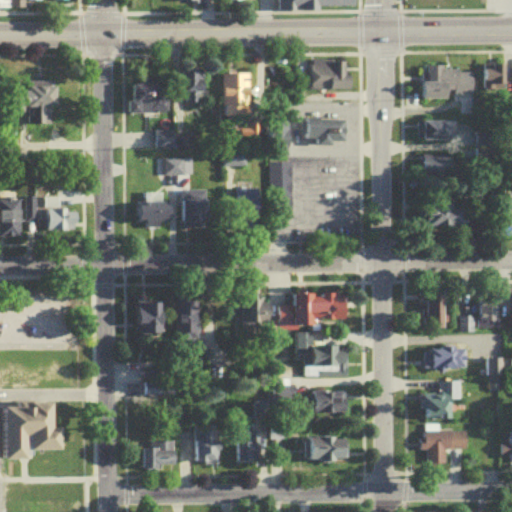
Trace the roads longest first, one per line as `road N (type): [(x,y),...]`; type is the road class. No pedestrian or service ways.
road 1 (residential): [(383,511),(375,0)]
road 2 (residential): [(102,511),(102,37)]
road 3 (residential): [(378,264),(0,268)]
road 4 (residential): [(383,493),(102,493)]
road 5 (primary): [(102,37),(376,31)]
road 6 (primary): [(376,31),(511,28)]
road 7 (residential): [(378,264),(511,262)]
road 8 (residential): [(511,492),(383,493)]
